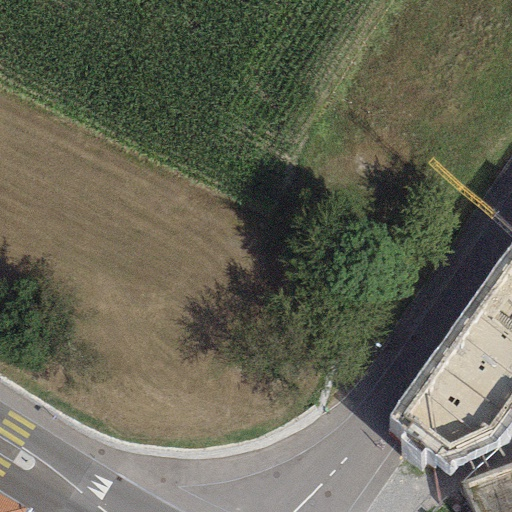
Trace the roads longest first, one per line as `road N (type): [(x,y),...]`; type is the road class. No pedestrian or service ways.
road 1 (residential): [(309,511),(511,212)]
road 2 (secondary): [(0,448),(112,511)]
